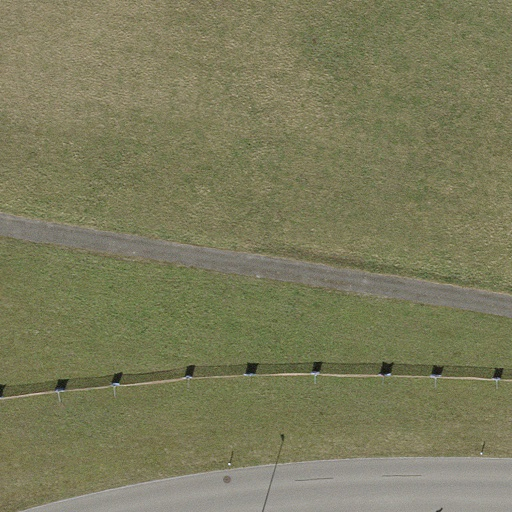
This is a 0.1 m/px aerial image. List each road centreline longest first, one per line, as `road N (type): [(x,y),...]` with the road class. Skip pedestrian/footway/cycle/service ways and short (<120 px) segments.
road 1 (track): [(0,224),(511,304)]
road 2 (residential): [(251,511),(397,497),(511,502)]
